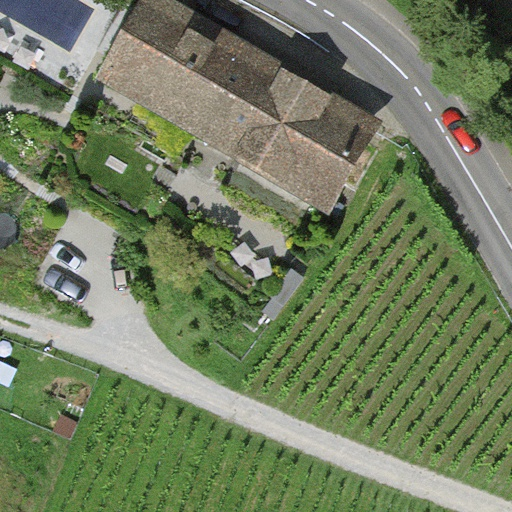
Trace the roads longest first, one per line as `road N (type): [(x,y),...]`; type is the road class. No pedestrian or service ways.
road 1 (track): [(0,322),(501,511)]
road 2 (tertiary): [(302,0),(347,24),(399,69),(511,246)]
